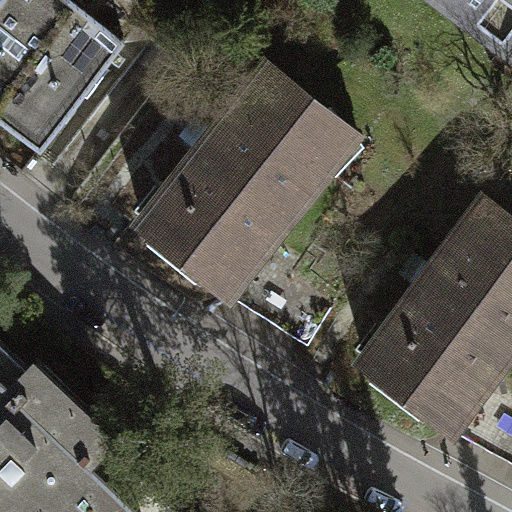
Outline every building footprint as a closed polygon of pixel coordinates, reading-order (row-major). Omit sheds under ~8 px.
[(72,0),(0,0),(0,117),(38,147),(123,40),(72,0)] [(511,0),(448,0),(511,47),(511,0)] [(241,93),(140,218),(224,285),(351,129),(263,57),(237,89),(241,93)] [(460,231),(362,358),(448,424),(511,340),(511,218),(480,194),(455,227),(460,231)] [(0,340),(0,511),(183,511),(109,441),(121,429),(41,352),(27,366),(0,340)]
